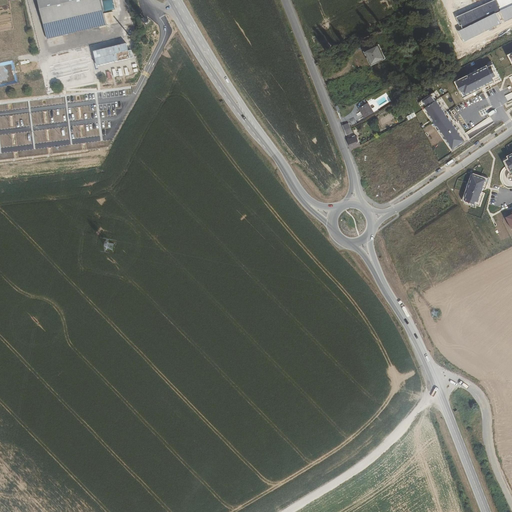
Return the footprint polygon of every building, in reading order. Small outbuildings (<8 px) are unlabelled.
[(40,0),(51,38),(67,33),(62,18),(107,5),(105,0),(40,0)] [(511,0),(492,0),(456,17),(462,29),(459,30),(464,41),(511,18),(511,0)] [(62,18),(67,33),(111,20),(107,5),(62,18)] [(392,65),(390,66),(379,44),(365,51),(377,73),(370,76),(373,82),(379,80),(394,69),(392,65)] [(121,71),(136,68),(132,53),(118,57),(121,71)] [(94,56),(96,64),(98,63),(101,73),(110,71),(106,54),(94,56)] [(493,62),(455,81),(463,97),(501,79),(493,62)] [(437,91),(419,103),(453,151),(470,140),(437,91)] [(365,117),(374,112),(368,102),(359,108),(365,117)] [(466,133),(470,140),(494,123),(490,116),(466,133)] [(352,149),(361,145),(357,136),(348,139),(352,149)] [(489,179),(475,174),(467,198),(469,199),(468,202),(478,205),(479,202),(481,203),(489,179)]
